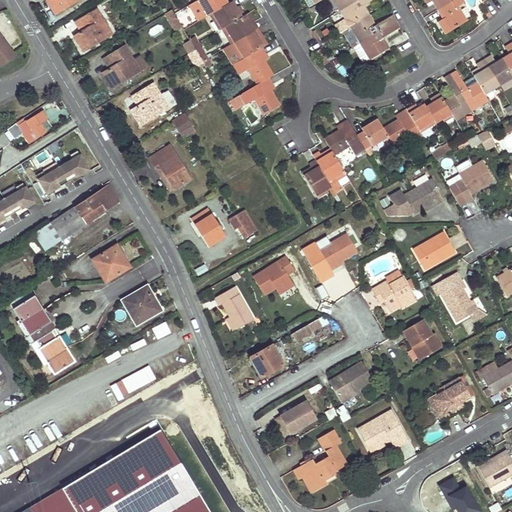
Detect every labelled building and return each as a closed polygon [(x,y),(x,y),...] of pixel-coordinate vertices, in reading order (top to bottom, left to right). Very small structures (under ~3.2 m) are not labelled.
[(48,0),(56,13),(78,0),(48,0)] [(199,0),(195,0),(193,2),(203,18),(208,14),(199,0)] [(199,0),(208,14),(213,12),(225,5),(222,0),(199,0)] [(233,0),(232,0),(229,2),(233,9),(237,6),(233,0)] [(334,0),(341,10),(357,0),(334,0)] [(371,0),(357,0),(341,10),(344,16),(334,23),(338,31),(349,24),(350,26),(370,15),(364,5),(371,0)] [(425,0),(427,3),(432,0),(438,9),(451,2),(450,0),(425,0)] [(462,0),(453,0),(451,2),(438,9),(443,18),(438,21),(446,33),(468,21),(460,8),(459,6),(464,3),(462,0)] [(225,5),(213,12),(222,28),(223,28),(247,13),(242,4),(237,6),(233,9),(229,2),(225,5)] [(98,9),(76,21),(82,31),(76,35),(85,50),(112,34),(98,9)] [(172,9),(166,13),(176,30),(182,26),(172,9)] [(254,21),(249,12),(247,13),(223,28),(228,36),(231,35),(235,42),(251,33),(247,26),(252,23),(254,21)] [(370,15),(350,26),(360,42),(396,20),(393,15),(376,25),(370,15)] [(396,20),(360,42),(370,59),(390,48),(384,37),(400,27),(396,20)] [(252,23),(247,26),(251,33),(256,30),(252,23)] [(256,30),(251,33),(254,39),(259,36),(256,30)] [(0,63),(2,66),(17,55),(0,32),(0,63)] [(251,33),(235,42),(239,48),(236,50),(241,59),(263,46),(268,44),(262,34),(259,36),(254,39),(251,33)] [(196,36),(190,39),(194,45),(199,42),(196,36)] [(190,39),(183,43),(189,54),(196,49),(194,45),(190,39)] [(199,42),(194,45),(196,49),(203,61),(209,58),(199,42)] [(125,45),(106,57),(112,67),(104,72),(113,87),(141,70),(134,59),(125,45)] [(241,59),(233,64),(239,74),(249,69),(258,84),(270,77),(275,74),(266,59),(264,55),(267,53),(263,46),(241,59)] [(196,49),(189,54),(196,66),(204,62),(203,61),(196,49)] [(319,50),(314,53),(322,65),(326,63),(319,50)] [(141,55),(134,59),(141,70),(147,66),(141,55)] [(491,55),(484,59),(500,85),(511,77),(511,73),(504,61),(497,65),(496,63),(491,55)] [(482,72),(475,75),(478,81),(485,93),(500,85),(484,59),(477,64),(482,72)] [(457,70),(451,74),(472,111),(489,100),(485,93),(478,81),(468,87),(457,70)] [(455,94),(445,101),(454,117),(456,120),(472,111),(451,74),(445,77),(455,94)] [(258,84),(240,94),(247,104),(256,99),(264,114),(282,104),(273,90),(271,87),(274,84),(270,77),(258,84)] [(154,83),(134,95),(140,105),(132,109),(141,124),(176,103),(169,91),(161,95),(154,83)] [(445,101),(440,93),(431,99),(432,102),(435,106),(429,110),(435,120),(437,123),(443,120),(445,122),(454,117),(445,101)] [(240,94),(236,96),(242,107),(247,104),(240,94)] [(416,103),(406,109),(421,132),(430,127),(429,124),(435,120),(429,110),(428,108),(421,113),(418,107),(416,103)] [(425,104),(418,107),(421,113),(428,108),(426,105),(425,104)] [(398,119),(384,128),(389,137),(394,144),(409,136),(414,144),(424,138),(421,132),(406,109),(399,113),(402,117),(398,119)] [(43,110),(28,120),(38,137),(47,132),(41,123),(48,118),(43,110)] [(185,112),(173,119),(178,128),(190,121),(185,112)] [(364,131),(358,135),(366,149),(372,145),(373,146),(389,137),(384,128),(378,119),(362,128),(364,131)] [(340,130),(326,138),(333,150),(336,155),(351,146),(356,154),(366,149),(358,135),(349,120),(342,123),(344,127),(340,130)] [(190,121),(178,128),(182,137),(195,130),(190,121)] [(488,132),(480,138),(482,143),(486,149),(495,144),(488,132)] [(0,135),(0,149),(10,144),(4,134),(0,135)] [(480,138),(478,136),(470,141),(474,147),(482,143),(480,138)] [(171,144),(151,158),(156,167),(160,164),(175,188),(192,177),(171,144)] [(90,171),(78,150),(71,154),(74,159),(47,175),(44,170),(37,174),(49,195),(56,191),(55,189),(66,183),(64,178),(69,175),(72,179),(82,173),(83,175),(90,171)] [(333,150),(323,157),(325,160),(326,163),(321,167),(324,172),(330,181),(336,177),(338,179),(347,174),(336,155),(333,150)] [(484,161),(460,174),(463,179),(456,183),(467,202),(474,198),(472,194),(480,189),(480,187),(483,185),(485,187),(496,181),(484,161)] [(319,162),(313,166),(318,175),(324,172),(321,167),(319,163),(319,162)] [(160,164),(156,167),(171,190),(175,188),(160,164)] [(313,166),(303,172),(319,199),(328,194),(326,190),(333,186),(330,181),(324,172),(318,175),(313,166)] [(412,181),(415,187),(428,180),(425,175),(412,181)] [(446,200),(434,180),(405,197),(414,213),(424,208),(428,206),(436,201),(438,204),(446,200)] [(36,202),(24,182),(17,186),(20,191),(0,202),(0,223),(2,223),(1,221),(12,215),(10,210),(15,207),(17,212),(28,205),(29,207),(36,202)] [(109,185),(53,223),(63,238),(88,222),(85,218),(89,215),(92,219),(120,201),(109,185)] [(209,209),(194,219),(210,245),(226,235),(222,230),(216,221),(209,209)] [(245,210),(230,218),(236,228),(239,227),(245,236),(256,230),(245,210)] [(219,220),(216,221),(222,230),(225,229),(219,220)] [(53,223),(37,234),(47,249),(63,238),(53,223)] [(422,245),(414,250),(426,270),(457,252),(456,251),(448,237),(445,232),(434,239),(435,241),(424,248),(422,245)] [(448,237),(456,251),(463,247),(455,233),(448,237)] [(358,252),(348,234),(331,244),(327,237),(311,246),(315,253),(320,251),(324,258),(330,268),(343,260),(358,252)] [(434,239),(422,245),(424,248),(435,241),(434,239)] [(117,244),(93,258),(106,281),(131,267),(117,244)] [(320,261),(324,258),(320,251),(315,253),(320,261)] [(286,257),(252,275),(263,294),(274,288),(289,279),(287,275),(294,271),(286,257)] [(345,264),(343,260),(330,268),(332,272),(345,264)] [(205,263),(196,269),(199,275),(208,269),(205,263)] [(511,268),(497,277),(507,295),(511,292),(511,268)] [(403,276),(400,270),(386,278),(387,280),(373,289),(376,296),(381,293),(385,300),(390,308),(400,302),(403,307),(417,299),(403,276)] [(108,300),(144,284),(139,272),(103,288),(108,300)] [(466,287),(458,272),(433,286),(438,295),(441,293),(458,322),(471,315),(477,311),(471,301),(464,288),(466,287)] [(289,279),(274,288),(278,294),(293,286),(289,279)] [(148,285),(122,299),(133,318),(137,315),(142,322),(163,310),(148,285)] [(236,287),(216,298),(220,305),(223,303),(230,316),(236,329),(254,319),(236,287)] [(35,294),(13,308),(20,319),(34,341),(37,339),(52,330),(48,323),(52,321),(35,294)] [(471,301),(477,311),(479,310),(474,299),(471,301)] [(477,311),(471,315),(475,322),(487,315),(479,310),(477,311)] [(137,315),(133,318),(137,325),(142,322),(137,315)] [(329,322),(326,315),(292,334),(296,341),(312,332),(311,331),(322,325),(322,326),(329,322)] [(236,329),(230,316),(226,318),(233,330),(236,329)] [(20,319),(17,321),(30,343),(34,341),(20,319)] [(424,319),(403,330),(412,347),(416,344),(423,358),(442,347),(434,333),(432,334),(424,319)] [(52,330),(37,339),(41,346),(38,348),(48,363),(55,374),(76,361),(68,347),(60,335),(57,337),(52,330)] [(34,341),(30,343),(44,365),(48,363),(38,348),(41,346),(37,339),(34,341)] [(416,344),(412,347),(420,360),(423,358),(416,344)] [(283,365),(272,345),(251,357),(263,377),(283,365)] [(511,359),(497,368),(482,377),(488,388),(483,391),(487,398),(511,383),(511,359)] [(482,377),(497,368),(493,361),(478,370),(482,377)] [(357,389),(372,381),(362,363),(328,382),(340,403),(351,396),(350,394),(357,389)] [(463,403),(471,397),(460,377),(443,387),(444,390),(436,395),(439,401),(435,403),(435,407),(441,412),(447,417),(457,412),(455,407),(463,403)] [(429,399),(430,411),(442,420),(447,417),(441,412),(435,407),(435,403),(439,401),(436,395),(429,399)] [(465,407),(463,403),(455,407),(457,412),(465,407)] [(343,422),(349,419),(342,406),(336,410),(343,422)] [(306,423),(297,407),(282,416),(291,432),(306,423)] [(409,440),(393,411),(358,430),(367,447),(375,443),(376,446),(383,443),(389,439),(395,449),(409,440)] [(336,445),(340,442),(333,430),(318,439),(328,456),(316,463),(313,458),(294,469),(299,479),(302,477),(306,475),(315,491),(328,484),(326,480),(323,476),(334,471),(346,464),(336,445)] [(0,444),(0,469),(4,477),(32,463),(18,435),(0,444)] [(385,447),(383,443),(376,446),(375,443),(367,447),(372,454),(385,447)] [(490,489),(511,475),(511,458),(507,450),(494,457),(495,460),(490,463),(479,469),(490,489)] [(478,466),(479,469),(490,463),(495,460),(494,457),(478,466)] [(323,476),(326,480),(337,474),(334,471),(323,476)] [(315,491),(306,475),(302,477),(311,493),(315,491)] [(490,511),(497,511),(501,510),(498,503),(488,508),(490,511)]
